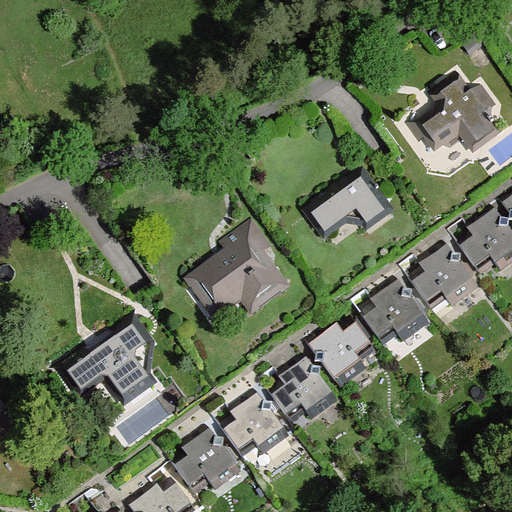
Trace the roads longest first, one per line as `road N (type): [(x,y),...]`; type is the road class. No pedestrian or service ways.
road 1 (residential): [(0,201),(244,119),(330,81),(433,7)]
road 2 (track): [(159,147),(113,44),(82,0)]
